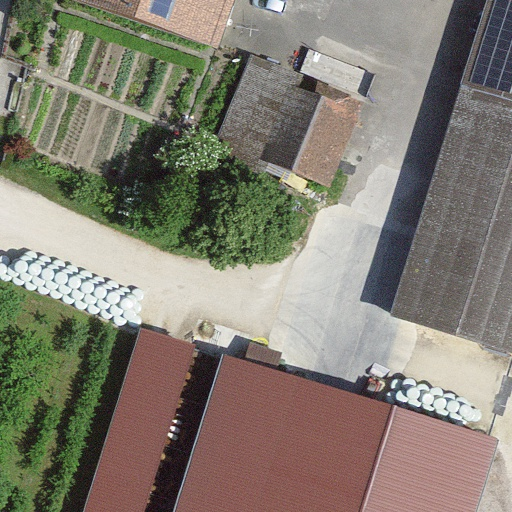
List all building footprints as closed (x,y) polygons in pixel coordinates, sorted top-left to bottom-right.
[(57,0),(225,55),(243,0),(57,0)] [(511,0),(488,0),(393,321),(511,356),(511,0)] [(312,75),(257,56),(219,160),(336,208),(370,112),(304,89),(312,75)] [(155,511),(203,355),(143,335),(92,511),(155,511)] [(175,511),(479,511),(500,445),(221,357),(175,511)]
